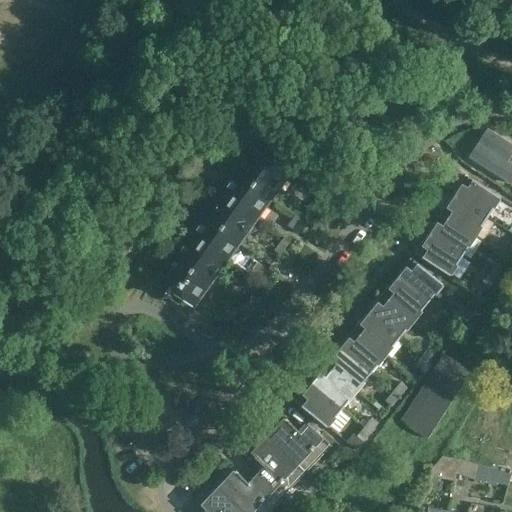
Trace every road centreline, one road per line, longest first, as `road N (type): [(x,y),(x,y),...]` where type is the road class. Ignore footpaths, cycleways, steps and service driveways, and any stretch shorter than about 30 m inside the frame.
road 1 (residential): [(201,349),(153,311),(128,310),(110,326),(111,351),(127,364),(194,354)]
road 2 (residential): [(511,113),(462,119),(357,212)]
road 3 (residential): [(241,345),(283,319),(345,241),(357,212)]
